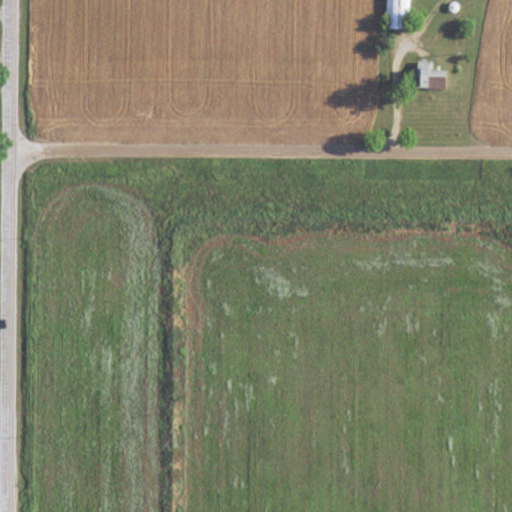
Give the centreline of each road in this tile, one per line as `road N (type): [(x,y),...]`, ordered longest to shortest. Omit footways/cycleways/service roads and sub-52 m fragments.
road 1 (residential): [(10,511),(14,0)]
road 2 (residential): [(511,156),(14,153)]
